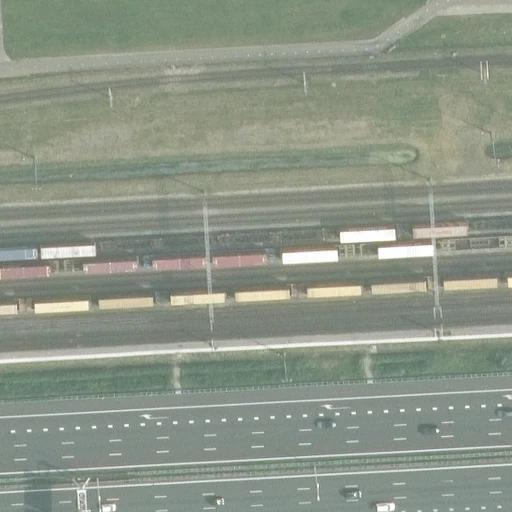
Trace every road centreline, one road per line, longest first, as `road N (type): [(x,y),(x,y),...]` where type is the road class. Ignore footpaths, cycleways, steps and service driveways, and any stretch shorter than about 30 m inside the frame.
road 1 (motorway): [(511,429),(0,457)]
road 2 (motorway): [(40,511),(511,486)]
